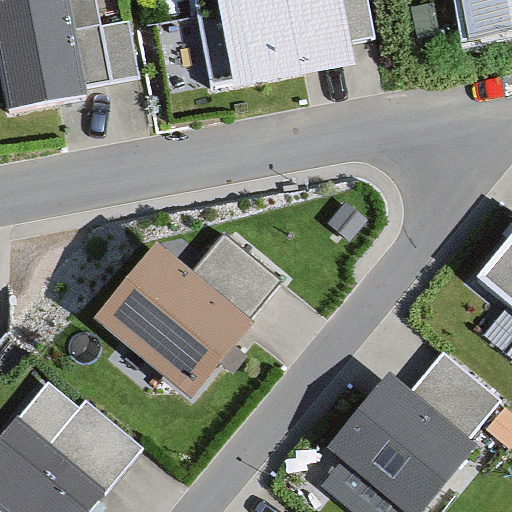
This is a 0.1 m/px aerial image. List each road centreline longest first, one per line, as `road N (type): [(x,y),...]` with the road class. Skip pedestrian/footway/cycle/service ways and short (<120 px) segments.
road 1 (residential): [(197,511),(415,245),(446,196),(478,105)]
road 2 (residential): [(478,105),(0,194)]
